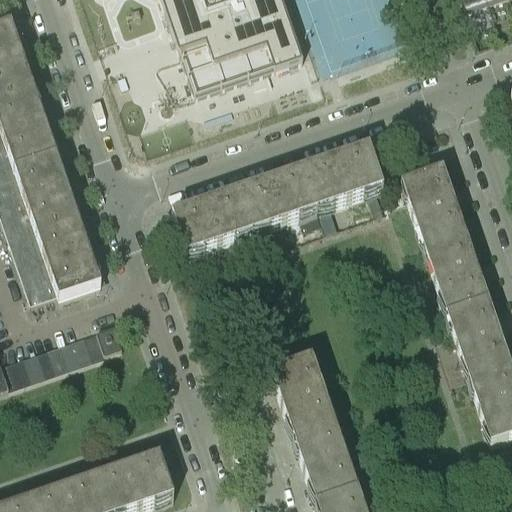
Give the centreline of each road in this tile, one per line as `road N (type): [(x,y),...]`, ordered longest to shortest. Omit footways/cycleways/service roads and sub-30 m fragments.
road 1 (residential): [(117,203),(458,89)]
road 2 (residential): [(117,203),(47,0)]
road 3 (residential): [(148,297),(19,339),(0,285)]
road 4 (residential): [(511,236),(458,89)]
road 5 (residential): [(188,413),(251,424),(281,511)]
road 6 (residential): [(188,413),(148,297)]
